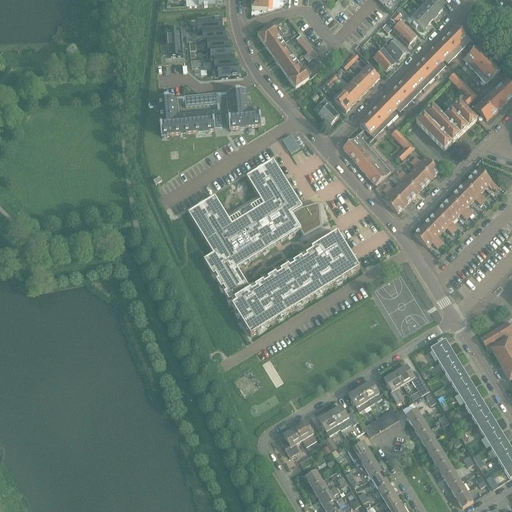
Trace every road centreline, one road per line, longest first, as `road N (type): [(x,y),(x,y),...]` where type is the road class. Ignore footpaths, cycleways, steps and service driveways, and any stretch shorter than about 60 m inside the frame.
road 1 (residential): [(453,322),(267,436),(264,447),(302,511)]
road 2 (residential): [(459,11),(326,150)]
road 3 (unclassified): [(239,29),(254,69),(326,150)]
road 4 (residential): [(491,139),(399,234)]
